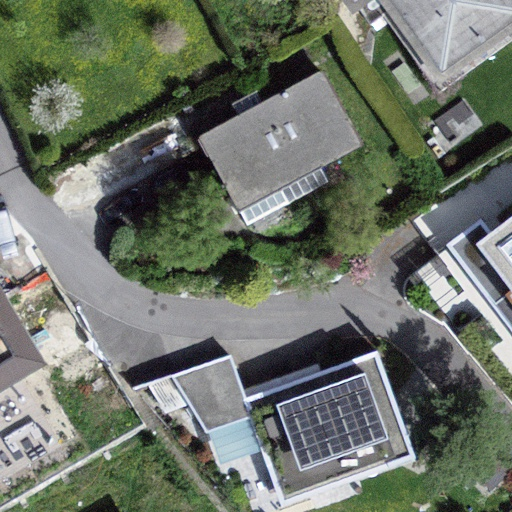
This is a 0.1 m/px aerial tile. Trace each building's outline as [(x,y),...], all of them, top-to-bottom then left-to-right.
[(511,0),(352,0),(370,24),(395,7),(442,72),(511,21),(511,0)] [(321,71),(199,137),(246,225),(289,202),(282,189),(361,146),(321,71)] [(511,217),(490,234),(481,222),(449,246),(511,329),(511,217)] [(0,377),(30,360),(0,308),(0,377)] [(408,439),(377,351),(245,398),(230,355),(227,356),(229,361),(177,380),(174,375),(150,384),(166,410),(187,403),(206,433),(249,417),(281,506),(333,487),(326,469),(408,439)]
